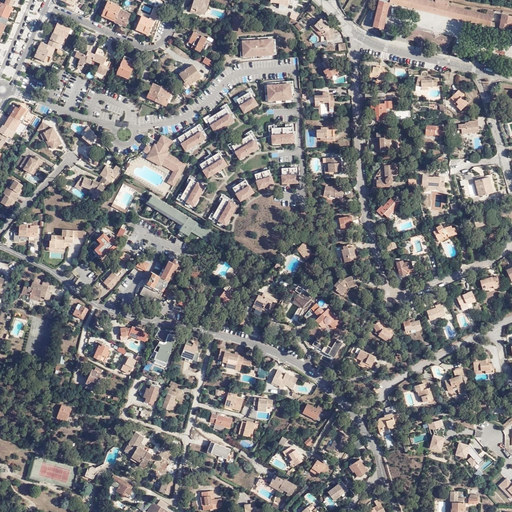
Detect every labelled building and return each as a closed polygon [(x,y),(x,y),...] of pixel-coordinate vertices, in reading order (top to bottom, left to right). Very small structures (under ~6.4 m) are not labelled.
[(194,0),(191,10),(196,12),(197,10),(201,11),(200,12),(205,14),(210,0),(194,0)] [(378,0),(372,27),(379,29),(379,31),(382,32),(389,3),(490,28),(490,29),(493,30),(495,24),(491,23),(493,12),(486,10),(485,15),(447,6),(448,3),(437,0),(434,0),(434,3),(423,0),(378,0)] [(7,13),(10,6),(2,2),(0,1),(0,15),(6,18),(8,14),(7,13)] [(121,9),(122,6),(108,1),(103,13),(116,19),(121,9)] [(116,21),(115,22),(118,23),(118,25),(119,25),(120,26),(121,26),(123,25),(127,27),(129,23),(127,22),(128,20),(131,14),(121,9),(116,19),(116,21)] [(290,18),(296,20),(298,14),(292,12),(290,18)] [(142,15),(137,27),(150,33),(155,21),(142,15)] [(509,25),(511,25),(511,16),(505,16),(504,18),(501,18),(500,28),(503,32),(508,32),(509,25)] [(65,37),(67,37),(72,27),(58,21),(54,32),(65,37)] [(295,25),(300,31),(304,28),(299,22),(295,25)] [(324,25),(320,22),(314,29),(323,37),(324,41),(326,41),(326,44),(333,43),(332,39),(333,38),(332,32),(331,32),(330,31),(329,32),(327,31),(329,29),(324,25)] [(418,36),(420,31),(407,28),(404,39),(417,42),(417,40),(418,36)] [(189,44),(202,51),(208,37),(194,31),(189,44)] [(450,38),(447,38),(420,31),(418,36),(421,37),(420,41),(446,47),(447,43),(449,43),(450,39),(450,38)] [(65,37),(54,32),(48,44),(55,47),(56,48),(59,43),(61,44),(65,37)] [(273,39),(243,41),(244,56),(274,54),(273,39)] [(41,46),(39,45),(35,56),(48,63),(55,47),(48,44),(43,42),(41,46)] [(104,51),(98,48),(95,54),(93,60),(101,64),(104,65),(102,68),(99,67),(95,75),(102,78),(103,74),(105,75),(111,62),(106,60),(106,59),(105,58),(106,55),(104,51)] [(93,60),(95,54),(88,51),(87,53),(86,52),(85,54),(77,50),(75,56),(80,58),(77,67),(81,69),(85,61),(91,63),(93,60)] [(125,55),(123,60),(134,64),(136,60),(125,55)] [(214,61),(206,56),(203,61),(211,66),(214,61)] [(123,60),(118,71),(129,76),(134,64),(123,60)] [(331,82),(339,77),(336,72),(337,71),(335,68),(333,69),(332,66),(333,66),(330,62),(322,67),(326,73),(324,75),(328,81),(329,80),(331,82)] [(180,74),(182,77),(181,78),(184,83),(186,82),(188,81),(190,84),(191,85),(203,75),(196,67),(192,70),(190,67),(189,67),(180,74)] [(379,83),(385,84),(387,75),(385,75),(386,70),(382,69),(382,71),(376,69),(375,74),(372,73),(371,78),(379,80),(379,83)] [(396,77),(408,76),(407,69),(396,70),(396,77)] [(414,83),(413,84),(419,86),(419,90),(424,90),(424,88),(434,87),(433,82),(429,82),(429,80),(424,80),(421,80),(421,78),(416,76),(416,77),(412,76),(410,81),(413,82),(414,83)] [(154,83),(149,94),(152,95),(151,98),(163,104),(165,101),(168,102),(172,93),(169,91),(170,90),(154,83)] [(268,84),(268,103),(295,102),(294,83),(268,84)] [(457,109),(465,103),(459,96),(461,95),(456,89),(448,95),(453,101),(451,102),(457,109)] [(253,92),(240,99),(248,112),(254,109),(261,105),(253,92)] [(316,104),(319,103),(324,103),(324,105),(329,105),(330,111),(334,111),(334,103),(333,102),(333,99),(329,99),(329,95),(323,96),(323,98),(315,99),(316,104)] [(13,104),(7,112),(19,120),(26,108),(21,105),(19,108),(13,104)] [(371,105),(371,109),(373,109),(373,116),(374,120),(390,119),(390,113),(386,113),(385,104),(371,105)] [(226,107),(207,119),(215,132),(234,120),(226,107)] [(26,116),(25,123),(39,125),(40,116),(30,115),(30,116),(26,116)] [(471,133),(476,132),(475,120),(466,121),(466,122),(462,123),(462,124),(456,124),(456,129),(459,129),(459,135),(469,133),(468,132),(471,132),(471,133)] [(51,127),(42,121),(37,129),(42,132),(45,138),(46,138),(50,144),(52,148),(61,143),(57,135),(56,136),(55,134),(56,133),(52,127),(51,127)] [(3,124),(0,127),(0,129),(1,130),(0,131),(0,137),(6,142),(8,142),(15,132),(3,124)] [(201,125),(176,140),(180,147),(186,143),(190,150),(194,148),(209,138),(201,125)] [(422,125),(422,134),(429,134),(439,135),(440,127),(422,125)] [(89,128),(87,126),(85,129),(86,131),(82,137),(90,143),(95,137),(92,135),(94,133),(94,132),(89,128)] [(293,126),(272,127),(273,143),(294,142),(293,126)] [(328,142),(328,144),(335,144),(334,134),(327,134),(327,131),(322,131),(322,133),(318,134),(318,142),(323,142),(328,142)] [(387,147),(390,147),(397,147),(396,142),(394,142),(394,139),(386,139),(386,137),(382,138),(382,133),(376,133),(376,138),(377,138),(377,142),(380,142),(380,150),(387,150),(387,147)] [(162,164),(174,170),(168,182),(174,185),(186,163),(170,155),(172,152),(170,151),(176,140),(163,134),(158,141),(148,135),(148,137),(148,139),(147,140),(147,141),(147,142),(149,143),(154,146),(147,157),(161,165),(162,164)] [(250,134),(232,145),(240,158),(258,147),(250,134)] [(143,151),(149,154),(153,147),(147,144),(143,151)] [(223,152),(204,164),(212,177),(231,165),(223,152)] [(20,155),(16,163),(20,165),(21,163),(24,165),(23,168),(30,172),(30,171),(36,162),(39,163),(40,164),(43,159),(36,155),(34,157),(31,156),(30,157),(26,155),(24,158),(20,155)] [(328,161),(328,166),(330,166),(330,171),(326,171),(326,179),(334,179),(334,175),(342,175),(341,163),(338,163),(338,161),(328,161)] [(33,173),(39,163),(36,162),(30,171),(33,173)] [(103,176),(110,180),(113,176),(114,177),(118,171),(120,167),(117,164),(113,169),(112,172),(110,171),(112,168),(106,165),(100,174),(103,176)] [(397,172),(397,166),(392,166),(392,165),(383,166),(374,180),(375,187),(389,186),(389,184),(391,184),(393,182),(392,172),(397,172)] [(297,167),(282,168),(283,183),(298,182),(297,167)] [(272,170),(258,175),(262,189),(269,187),(277,185),(272,170)] [(443,185),(444,175),(433,174),(433,176),(427,175),(427,174),(423,174),(423,172),(416,172),(416,178),(422,179),(422,184),(443,185)] [(106,186),(110,180),(103,176),(99,181),(93,179),(93,180),(82,175),(77,181),(78,181),(82,182),(81,185),(90,188),(89,190),(93,192),(91,195),(96,199),(105,186),(106,186)] [(473,180),(475,186),(477,186),(480,194),(494,190),(490,175),(473,180)] [(193,177),(180,199),(197,208),(204,197),(210,186),(193,177)] [(18,192),(21,188),(23,185),(15,179),(10,187),(8,185),(3,193),(6,194),(1,202),(9,207),(11,204),(14,199),(15,200),(20,193),(18,192)] [(248,179),(235,188),(244,201),(257,192),(248,179)] [(343,200),(343,191),(335,191),(335,192),(332,192),(332,190),(326,189),(323,198),(329,200),(330,198),(335,200),(335,201),(343,200)] [(177,217),(180,211),(169,204),(160,198),(153,194),(150,200),(177,216),(177,217)] [(224,198),(213,216),(226,224),(237,205),(224,198)] [(389,199),(383,206),(384,207),(379,213),(382,215),(383,213),(387,217),(391,212),(392,213),(398,205),(389,199)] [(127,209),(113,202),(111,205),(125,213),(127,209)] [(384,207),(383,206),(380,205),(376,210),(379,213),(384,207)] [(184,213),(180,211),(177,217),(185,222),(181,229),(184,231),(186,228),(191,231),(194,226),(197,228),(197,229),(212,238),(215,232),(184,213)] [(487,222),(484,211),(478,213),(479,214),(466,218),(469,228),(475,227),(474,225),(487,222)] [(150,230),(153,225),(142,218),(139,223),(150,230)] [(354,231),(352,221),(347,222),(347,221),(339,222),(341,234),(354,231)] [(19,234),(29,235),(30,228),(30,227),(27,227),(27,223),(20,224),(19,232),(19,234)] [(443,235),(455,232),(453,226),(450,226),(450,225),(444,226),(444,227),(441,228),(439,223),(434,225),(435,228),(432,229),(436,238),(443,235)] [(30,228),(29,235),(35,235),(35,234),(38,234),(38,228),(35,228),(35,225),(30,225),(30,227),(30,228)] [(56,245),(65,245),(65,244),(70,244),(70,241),(73,241),(74,236),(82,237),(83,230),(64,228),(63,235),(52,234),(52,239),(50,239),(50,246),(55,247),(56,245)] [(118,243),(114,239),(112,241),(109,238),(104,232),(98,238),(101,242),(93,250),(99,258),(108,250),(110,251),(118,243)] [(303,242),(298,248),(308,257),(311,251),(311,249),(307,244),(310,242),(307,238),(303,242)] [(388,252),(393,251),(392,246),(395,245),(395,244),(386,246),(388,252)] [(308,257),(298,248),(297,249),(306,260),(308,257)] [(355,261),(352,253),(352,250),(347,251),(347,248),(341,250),(343,260),(341,260),(342,266),(355,263),(355,261)] [(130,254),(123,251),(118,257),(127,260),(130,254)] [(146,269),(149,263),(141,259),(138,262),(136,264),(146,269)] [(155,296),(160,298),(169,281),(170,277),(169,276),(170,274),(172,275),(171,277),(174,279),(177,273),(174,272),(178,264),(179,265),(182,261),(177,259),(175,263),(173,262),(169,260),(165,269),(163,273),(162,272),(160,275),(152,270),(140,293),(145,296),(147,302),(153,299),(155,296)] [(218,272),(223,276),(232,265),(227,261),(218,272)] [(401,278),(407,277),(406,273),(414,271),(411,263),(403,265),(402,263),(390,266),(392,271),(395,270),(396,276),(400,275),(401,278)] [(201,270),(194,265),(187,275),(191,278),(193,275),(195,277),(201,270)] [(122,272),(116,267),(104,281),(110,287),(120,277),(119,275),(122,272)] [(501,286),(498,275),(493,277),(493,276),(482,279),(484,288),(494,285),(494,287),(501,286)] [(347,288),(357,285),(355,280),(354,280),(352,276),(344,279),(342,277),(335,286),(338,288),(336,290),(342,295),(347,288)] [(31,294),(40,297),(40,295),(45,297),(48,288),(33,282),(32,285),(31,287),(30,286),(30,285),(29,285),(25,284),(22,292),(30,295),(31,294)] [(171,289),(168,296),(176,300),(174,304),(182,308),(184,305),(186,305),(194,288),(188,285),(183,295),(171,289)] [(231,290),(232,290),(227,285),(225,287),(225,288),(226,289),(225,291),(221,295),(225,299),(224,300),(227,303),(229,301),(230,299),(231,300),(235,296),(231,293),(232,291),(231,290)] [(462,294),(460,295),(461,298),(459,299),(463,307),(469,304),(468,303),(471,301),(472,302),(477,299),(472,290),(467,292),(467,293),(463,295),(462,294)] [(264,307),(263,309),(268,311),(273,301),(265,297),(264,299),(263,298),(263,297),(258,295),(255,303),(264,307)] [(310,308),(314,311),(319,306),(316,302),(310,308)] [(441,315),(446,313),(443,305),(441,305),(440,303),(434,306),(435,309),(428,311),(432,320),(436,318),(435,315),(440,314),(441,315)] [(79,310),(76,309),(73,314),(84,319),(88,309),(82,305),(79,310)] [(314,311),(319,316),(324,311),(319,306),(314,311)] [(329,324),(334,315),(331,311),(328,314),(324,311),(319,316),(316,319),(322,325),(327,321),(329,324)] [(238,322),(242,324),(247,317),(242,314),(238,322)] [(336,317),(334,315),(329,324),(333,327),(337,323),(338,324),(342,320),(338,316),(336,317)] [(422,328),(420,319),(416,320),(415,318),(404,320),(407,331),(417,328),(418,329),(422,328)] [(384,329),(380,322),(371,328),(374,333),(373,334),(387,343),(392,336),(389,334),(390,332),(384,329)] [(131,335),(135,327),(132,327),(132,328),(131,328),(131,329),(130,329),(129,328),(128,328),(126,329),(125,328),(121,328),(122,336),(130,335),(131,335)] [(135,328),(135,327),(131,335),(145,341),(145,340),(147,341),(150,333),(135,327),(135,328)] [(332,348),(338,352),(343,343),(337,339),(332,348)] [(176,344),(172,342),(171,344),(169,344),(158,340),(154,351),(160,353),(160,355),(170,359),(173,352),(175,352),(176,350),(174,350),(176,344)] [(100,345),(98,345),(96,351),(93,356),(104,361),(106,356),(107,356),(109,351),(108,351),(109,347),(101,344),(100,345)] [(117,350),(124,354),(126,349),(119,345),(117,350)] [(198,347),(193,345),(193,347),(186,345),(182,357),(194,360),(198,347)] [(334,358),(338,352),(326,345),(322,351),(334,358)] [(239,355),(235,353),(226,351),(226,350),(221,349),(219,358),(223,359),(222,366),(226,367),(227,365),(236,367),(235,369),(240,370),(242,363),(243,357),(244,356),(239,355)] [(357,358),(362,360),(366,361),(365,364),(371,366),(376,357),(361,349),(357,358)] [(134,361),(135,360),(128,356),(125,361),(126,361),(121,371),(129,375),(135,362),(134,361)] [(483,370),(487,369),(495,369),(495,363),(491,363),(488,363),(487,358),(481,358),(481,356),(475,356),(476,371),(483,371),(483,370)] [(252,359),(243,357),(242,363),(250,365),(252,359)] [(102,369),(96,366),(94,370),(93,369),(86,383),(90,384),(89,386),(92,387),(94,383),(95,383),(102,369)] [(259,367),(258,374),(267,375),(268,369),(259,367)] [(446,380),(449,390),(454,388),(458,387),(459,390),(468,387),(466,381),(465,381),(463,375),(466,373),(464,367),(455,369),(457,376),(446,380)] [(281,382),(284,383),(293,387),(298,377),(286,371),(284,374),(283,377),(279,376),(281,373),(282,370),(278,368),(272,381),(280,384),(281,382)] [(430,400),(434,399),(427,379),(422,381),(423,383),(415,386),(417,392),(418,391),(420,397),(422,397),(424,402),(430,400)] [(159,388),(151,385),(150,389),(147,388),(144,396),(147,398),(145,401),(153,404),(159,388)] [(176,396),(174,396),(168,393),(163,408),(172,411),(173,410),(175,405),(173,404),(175,400),(176,396)] [(243,400),(236,398),(228,395),(225,406),(241,410),(243,400)] [(258,404),(258,407),(268,407),(268,406),(273,406),(273,400),(255,397),(254,404),(258,404)] [(321,416),(320,416),(319,415),(321,411),(322,412),(324,407),(319,404),(316,409),(307,404),(303,413),(319,420),(321,416)] [(72,409),(63,405),(61,409),(60,409),(59,412),(60,412),(57,420),(60,421),(62,418),(66,420),(68,417),(72,409)] [(379,424),(380,428),(386,428),(394,426),(397,425),(395,421),(394,419),(400,417),(399,412),(394,413),(393,412),(388,413),(388,414),(385,415),(381,417),(379,420),(380,422),(379,424)] [(229,428),(231,419),(212,414),(209,422),(214,423),(213,428),(223,431),(224,427),(229,428)] [(428,423),(430,430),(444,427),(443,419),(428,423)] [(253,428),(254,425),(242,422),(239,434),(248,436),(249,432),(252,433),(253,428)] [(136,430),(125,447),(129,449),(127,451),(140,460),(138,463),(143,467),(152,454),(147,451),(149,448),(140,443),(145,436),(136,430)] [(344,443),(348,435),(339,431),(331,446),(329,445),(326,449),(337,455),(343,445),(341,445),(342,442),(344,443)] [(413,436),(415,443),(428,441),(426,434),(413,436)] [(442,451),(446,437),(434,434),(430,448),(442,451)] [(282,436),(278,443),(284,446),(288,439),(282,436)] [(307,446),(312,442),(309,438),(303,443),(307,446)] [(230,449),(215,442),(212,452),(227,458),(230,449)] [(475,463),(481,464),(483,458),(480,458),(482,449),(459,443),(456,455),(468,458),(467,463),(475,465),(475,463)] [(288,454),(292,460),(295,465),(302,460),(298,455),(297,455),(296,454),(298,453),(295,449),(292,451),(289,446),(283,450),(286,455),(288,454)] [(318,459),(313,467),(321,471),(321,470),(325,472),(329,466),(318,459)] [(360,460),(351,465),(355,471),(358,477),(367,472),(360,460)] [(89,471),(88,473),(95,475),(95,474),(98,468),(96,467),(93,466),(90,467),(89,471)] [(478,478),(483,474),(480,469),(474,473),(478,478)] [(113,474),(111,478),(120,483),(118,487),(116,490),(124,494),(126,491),(130,493),(133,489),(131,488),(132,485),(113,474)] [(268,485),(278,490),(280,487),(284,490),(287,492),(292,494),(296,486),(284,479),(283,480),(274,475),(268,485)] [(511,481),(507,477),(498,485),(511,499),(511,481)] [(120,483),(111,478),(111,482),(118,487),(120,483)] [(338,492),(345,487),(341,481),(326,491),(333,499),(340,494),(338,492)] [(202,491),(203,497),(204,496),(206,504),(204,504),(204,509),(220,507),(219,497),(215,498),(214,490),(202,491)] [(466,504),(478,504),(478,498),(467,498),(467,490),(463,490),(463,491),(458,491),(458,492),(450,492),(451,503),(453,503),(453,509),(451,509),(451,511),(463,511),(464,511),(465,511),(466,504)] [(365,511),(384,511),(377,500),(374,502),(376,505),(365,511)] [(160,501),(158,505),(166,510),(168,506),(160,501)] [(264,511),(263,511),(262,505),(258,506),(258,504),(252,505),(252,501),(246,502),(247,510),(251,510),(250,511),(264,511)] [(147,511),(169,511),(166,510),(158,505),(157,506),(153,503),(147,511)]
